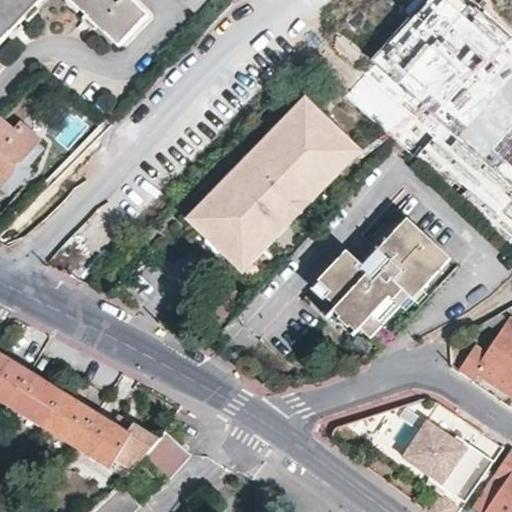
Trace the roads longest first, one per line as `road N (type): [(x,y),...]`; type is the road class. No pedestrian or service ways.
road 1 (residential): [(271,5),(32,240),(2,282)]
road 2 (residential): [(2,282),(271,5)]
road 3 (tertiary): [(2,282),(204,381),(274,425)]
road 4 (residential): [(274,425),(425,374),(437,374),(511,425)]
road 5 (residential): [(271,5),(426,146)]
road 6 (tertiary): [(274,425),(389,511)]
